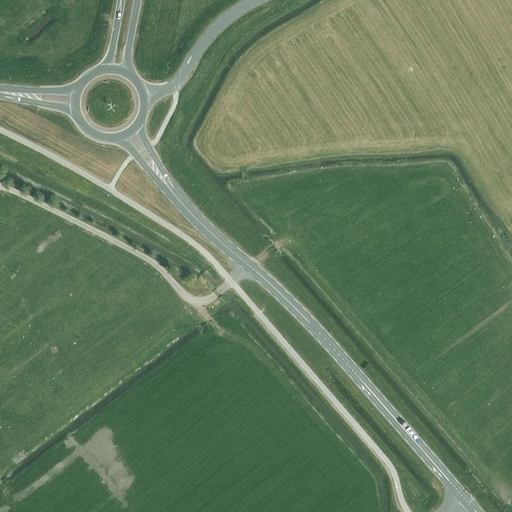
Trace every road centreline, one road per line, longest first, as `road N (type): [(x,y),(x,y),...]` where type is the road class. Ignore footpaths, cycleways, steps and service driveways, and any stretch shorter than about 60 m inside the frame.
road 1 (primary): [(462,496),(311,324),(173,194)]
road 2 (unclassified): [(256,0),(212,32),(176,84),(143,93)]
